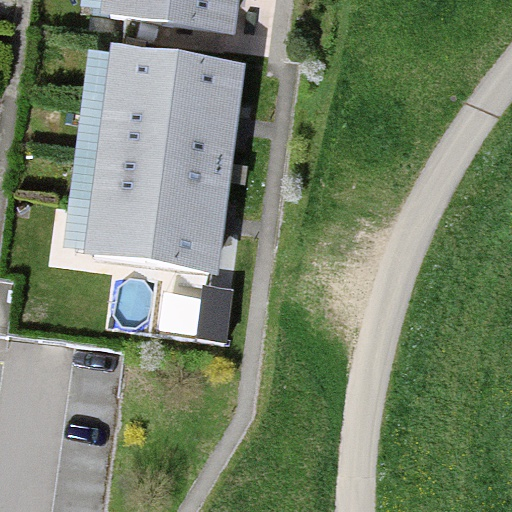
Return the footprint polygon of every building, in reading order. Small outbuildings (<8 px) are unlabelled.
[(231,0),(111,0),(109,16),(227,33),(231,0)] [(233,75),(115,59),(108,110),(226,126),(233,75)] [(226,126),(108,110),(101,158),(220,174),(226,126)] [(220,174),(101,158),(95,207),(213,223),(220,174)] [(213,223),(95,207),(88,255),(206,271),(213,223)]
